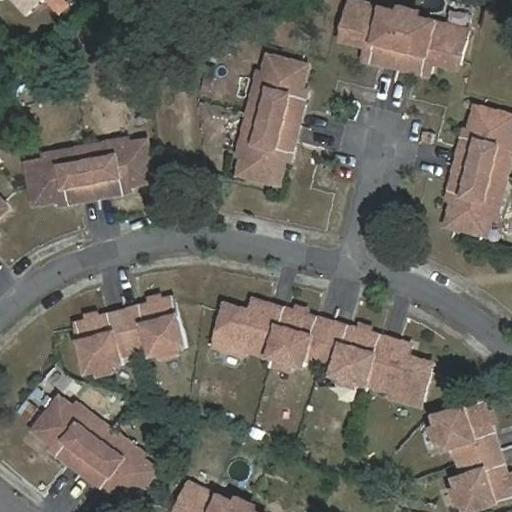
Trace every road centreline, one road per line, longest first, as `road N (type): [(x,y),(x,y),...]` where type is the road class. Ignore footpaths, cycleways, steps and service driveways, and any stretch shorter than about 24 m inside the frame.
road 1 (residential): [(0,316),(86,256),(223,232),(355,252)]
road 2 (residential): [(355,252),(461,301),(511,355)]
road 3 (residential): [(355,252),(381,122)]
